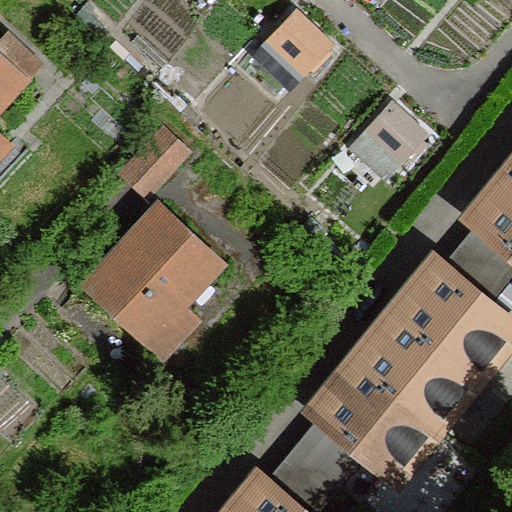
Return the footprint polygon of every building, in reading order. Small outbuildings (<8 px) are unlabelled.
[(274,33),(308,70),(341,40),(307,3),(274,33)] [(10,36),(0,46),(0,53),(29,81),(43,67),(10,36)] [(0,157),(12,145),(0,133),(0,112),(29,81),(0,53),(0,157)] [(190,152),(165,129),(125,173),(149,196),(190,152)] [(511,171),(475,216),(481,221),(511,246),(511,171)] [(123,244),(84,285),(163,358),(199,320),(183,306),(224,262),(171,212),(133,253),(123,244)] [(511,281),(511,246),(481,221),(443,268),(490,307),(510,284),(511,281)] [(435,262),(396,312),(478,377),(511,336),(511,324),(490,307),(443,268),(435,262)] [(396,312),(358,359),(439,426),(478,377),(396,312)] [(439,426),(358,359),(319,408),(326,414),(372,453),(399,475),(439,426)] [(326,414),(268,484),(303,511),(322,511),(344,487),(372,453),(326,414)] [(233,511),(303,511),(268,484),(261,478),(233,511)]
